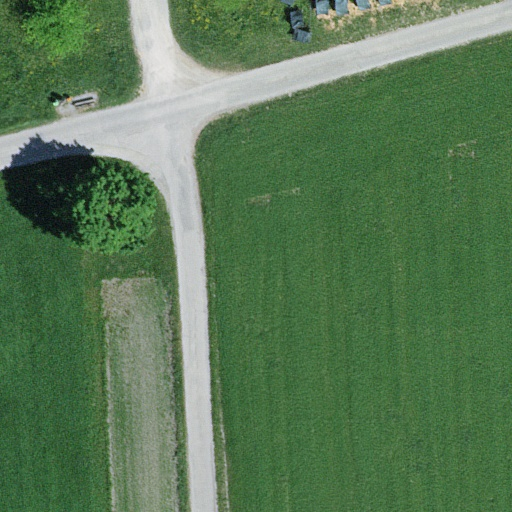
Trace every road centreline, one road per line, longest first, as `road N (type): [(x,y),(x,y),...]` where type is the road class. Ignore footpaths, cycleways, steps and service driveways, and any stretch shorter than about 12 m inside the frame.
road 1 (track): [(0,139),(173,83),(507,0)]
road 2 (track): [(168,0),(197,511)]
